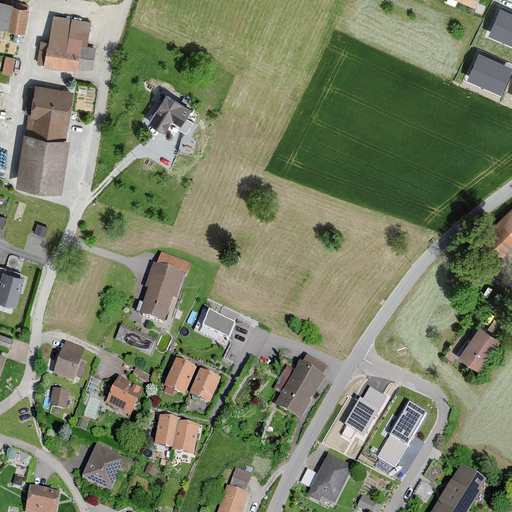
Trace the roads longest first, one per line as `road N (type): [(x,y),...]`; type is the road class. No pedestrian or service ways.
road 1 (unclassified): [(129,0),(82,197),(35,340)]
road 2 (tertiary): [(358,356),(424,264),(511,186)]
road 3 (residential): [(358,356),(441,400),(443,415),(389,511)]
road 4 (residential): [(351,368),(261,332),(211,419)]
road 5 (tertiary): [(277,511),(306,442),(351,368)]
